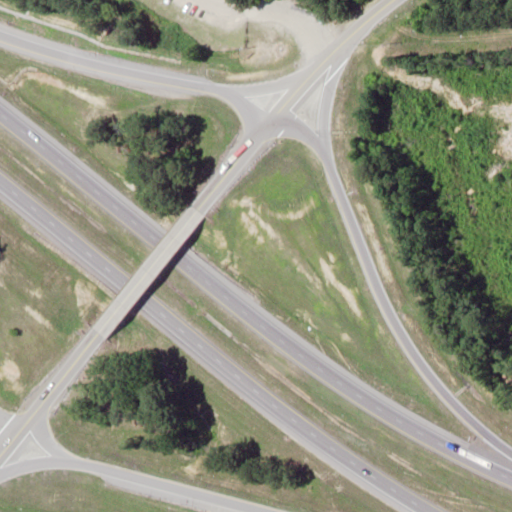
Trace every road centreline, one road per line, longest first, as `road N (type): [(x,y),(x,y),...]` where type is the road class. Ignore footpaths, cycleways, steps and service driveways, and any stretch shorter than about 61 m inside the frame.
road 1 (motorway): [(511,481),(466,463),(342,387),(0,113)]
road 2 (motorway): [(0,181),(274,409),(432,511)]
road 3 (motorway): [(511,455),(436,383),(371,282),(324,139),(328,92),(353,32)]
road 4 (motorway): [(310,74),(218,87),(89,63),(0,35)]
road 5 (motorway): [(18,451),(254,511)]
road 6 (primary): [(265,127),(385,0)]
road 7 (primary): [(101,332),(18,451)]
